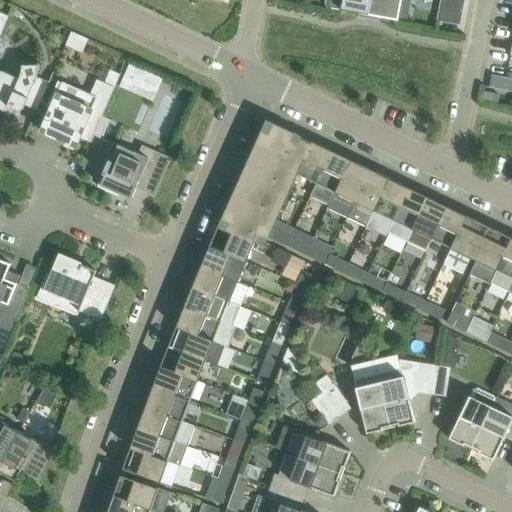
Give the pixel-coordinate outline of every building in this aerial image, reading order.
[(371,0),(327,0),(326,7),(331,8),(340,9),(342,10),(369,15),(371,0)] [(371,0),(369,15),(396,20),(398,20),(398,19),(396,18),(399,0),(371,0)] [(465,1),(459,0),(440,0),(439,9),(462,13),(465,1)] [(7,105),(18,110),(19,110),(20,111),(21,110),(22,110),(23,109),(23,108),(24,108),(25,105),(37,111),(49,82),(36,77),(37,74),(38,71),(38,68),(38,65),(22,65),(22,67),(22,68),(22,70),(21,72),(20,75),(19,79),(1,71),(0,73),(0,108),(5,111),(7,105)] [(511,78),(506,77),(492,75),(489,87),(511,91),(511,78)] [(52,106),(41,131),(65,142),(75,146),(76,147),(80,137),(91,142),(94,135),(102,116),(115,87),(113,87),(97,80),(91,94),(63,82),(62,83),(64,84),(59,95),(57,94),(57,95),(58,96),(53,107),(52,106)] [(485,91),(483,100),(498,103),(499,94),(485,91)] [(102,116),(94,135),(103,139),(111,119),(102,116)] [(267,240),(269,237),(276,220),(277,219),(297,174),(296,173),(311,142),(302,137),(266,119),(218,226),(255,242),(258,235),(267,240)] [(312,141),(311,142),(296,173),(297,174),(316,183),(331,151),(312,141)] [(118,145),(118,146),(111,161),(109,160),(103,174),(105,175),(100,185),(132,199),(141,176),(158,184),(153,196),(154,197),(171,158),(142,145),(138,154),(118,145)] [(327,207),(328,208),(351,160),(331,151),(316,183),(310,196),(329,204),(327,207)] [(370,169),(369,169),(351,160),(328,208),(347,217),(370,169)] [(347,217),(366,226),(389,178),(370,169),(347,217)] [(408,188),(407,187),(389,178),(366,226),(386,236),(408,188)] [(388,232),(406,241),(428,197),(408,188),(386,236),(388,232)] [(447,206),(446,206),(428,197),(406,241),(426,251),(432,239),(447,206)] [(432,239),(451,248),(466,216),(447,206),(432,239)] [(489,227),(486,225),(466,216),(451,248),(443,264),(463,273),(471,258),(473,259),(489,227)] [(276,220),(269,237),(286,245),(290,236),(294,228),(276,220)] [(218,226),(215,233),(209,246),(246,262),(255,242),(218,226)] [(473,259),(476,260),(470,274),(489,284),(511,238),(489,227),(473,259)] [(290,236),(286,245),(305,254),(310,245),(314,237),(294,228),(290,236)] [(314,237),(310,245),(322,251),(326,243),(314,237)] [(491,283),(509,292),(511,286),(511,237),(511,238),(489,284),(490,284),(491,283)] [(310,245),(305,254),(325,264),(329,255),(322,251),(310,245)] [(206,253),(201,266),(238,282),(246,262),(209,246),(206,253)] [(47,273),(37,299),(78,315),(79,311),(101,320),(112,293),(91,284),(94,276),(96,271),(81,264),(79,269),(72,265),(73,261),(58,255),(50,274),(47,273)] [(329,255),(325,264),(344,273),(349,264),(329,255)] [(0,259),(0,316),(1,317),(1,318),(15,324),(30,288),(17,283),(20,275),(8,270),(11,264),(0,259)] [(361,270),(349,264),(344,273),(356,279),(361,270)] [(201,266),(193,286),(230,301),(238,282),(201,266)] [(302,271),(297,283),(306,287),(311,274),(302,271)] [(374,276),(370,285),(382,291),(387,282),(374,276)] [(339,279),(334,291),(350,299),(356,286),(339,279)] [(387,282),(382,291),(402,301),(406,291),(387,282)] [(297,283),(289,302),(298,306),(306,287),(297,283)] [(190,293),(184,306),(232,326),(241,306),(230,301),(193,286),(192,287),(190,293)] [(413,295),(409,304),(421,310),(425,301),(413,295)] [(438,307),(425,301),(421,310),(433,316),(438,307)] [(456,301),(451,311),(472,321),(474,316),(476,311),(456,301)] [(182,313),(176,326),(224,345),(228,347),(236,327),(232,326),(184,306),(184,307),(182,313)] [(286,309),(280,322),(290,326),(295,313),(286,309)] [(446,322),(466,332),(472,321),(451,311),(446,322)] [(474,316),(472,321),(466,332),(486,341),(490,332),(493,326),(474,316)] [(272,342),(282,345),(285,338),(290,326),(280,322),(275,334),(272,342)] [(425,325),(422,341),(438,343),(440,327),(425,325)] [(174,333),(168,346),(206,361),(217,365),(224,345),(176,326),(176,327),(174,333)] [(444,332),(442,350),(457,352),(459,339),(444,332)] [(490,332),(486,341),(505,350),(509,341),(490,332)] [(198,381),(206,361),(168,346),(160,366),(198,381)] [(270,348),(264,361),(274,365),(279,352),(270,348)] [(5,356),(1,366),(15,371),(18,361),(5,356)] [(400,368),(377,374),(390,425),(398,423),(399,426),(415,422),(407,390),(419,392),(432,394),(437,365),(423,363),(398,359),(400,368)] [(259,373),(269,377),(274,365),(264,361),(259,373)] [(437,365),(432,394),(446,396),(450,367),(437,365)] [(160,366),(153,387),(190,401),(198,381),(160,366)] [(327,374),(315,382),(322,392),(340,416),(351,408),(327,374)] [(382,427),(390,425),(377,374),(353,379),(366,433),(382,430),(382,427)] [(63,389),(73,393),(74,391),(76,385),(77,382),(67,379),(63,389)] [(45,387),(37,401),(46,406),(47,407),(50,405),(57,393),(45,387)] [(153,387),(145,407),(182,421),(190,401),(153,387)] [(254,388),(249,400),(258,404),(263,391),(254,388)] [(469,395),(449,438),(464,445),(465,443),(472,446),(491,406),(496,397),(478,388),(473,390),(470,396),(469,395)] [(340,416),(322,392),(311,400),(328,424),(340,416)] [(249,400),(242,420),(251,423),(258,404),(249,400)] [(511,415),(491,406),(472,446),(479,450),(478,452),(493,460),(508,429),(511,430),(511,415)] [(187,446),(195,425),(182,421),(145,407),(138,427),(175,441),(187,446)] [(23,408),(16,419),(23,422),(29,411),(23,408)] [(0,415),(0,465),(19,431),(18,431),(3,422),(5,418),(0,415)] [(242,420),(234,440),(244,443),(251,423),(242,420)] [(130,448),(168,461),(180,466),(187,446),(175,441),(138,427),(130,448)] [(40,483),(41,484),(54,446),(38,436),(35,440),(20,431),(19,431),(0,465),(0,472),(15,481),(21,471),(40,483)] [(290,454),(297,457),(340,473),(342,466),(345,467),(350,451),(298,432),(290,454)] [(234,440),(227,459),(236,463),(244,443),(234,440)] [(130,448),(123,469),(160,482),(168,461),(130,448)] [(274,473),(270,486),(298,496),(302,484),(334,496),(340,480),(337,479),(340,473),(297,457),(290,454),(285,452),(277,474),(274,473)] [(227,459),(220,479),(229,483),(236,463),(227,459)] [(121,475),(116,489),(113,496),(151,509),(158,488),(121,475)] [(215,492),(224,495),(229,483),(220,479),(215,492)] [(264,511),(305,511),(294,508),(298,496),(270,486),(265,498),(269,499),(264,511)] [(160,511),(151,509),(113,496),(107,511),(160,511)] [(231,497),(227,508),(237,511),(242,501),(231,497)]
